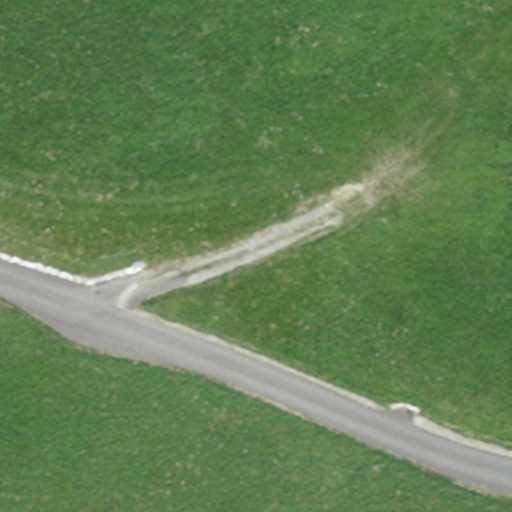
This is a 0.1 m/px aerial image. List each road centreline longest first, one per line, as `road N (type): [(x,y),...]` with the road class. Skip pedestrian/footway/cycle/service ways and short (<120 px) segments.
road 1 (residential): [(511,471),(0,290)]
road 2 (track): [(339,208),(245,253),(135,288),(116,327)]
